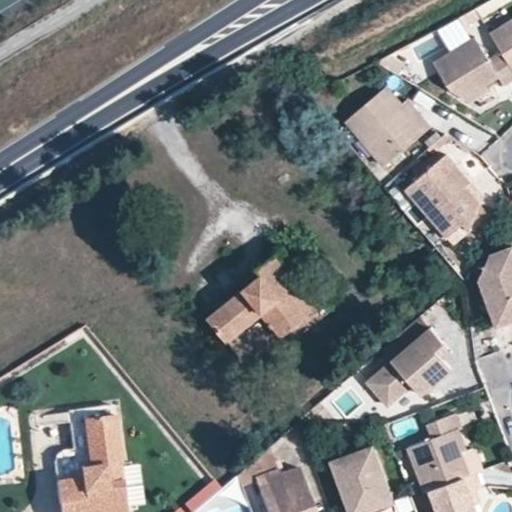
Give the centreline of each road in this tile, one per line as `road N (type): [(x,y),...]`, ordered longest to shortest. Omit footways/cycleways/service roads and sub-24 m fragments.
road 1 (secondary): [(129,90),(306,0)]
road 2 (secondary): [(266,0),(129,90)]
road 3 (secondary): [(129,90),(0,169)]
